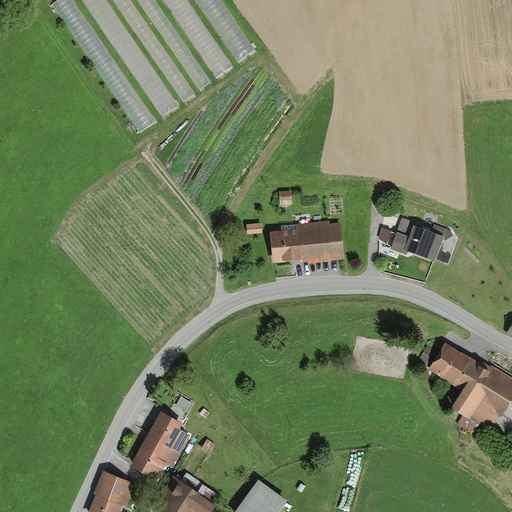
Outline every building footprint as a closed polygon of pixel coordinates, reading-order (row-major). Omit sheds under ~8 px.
[(137,131),(153,120),(71,0),(57,0),(50,5),(137,131)] [(98,0),(78,0),(157,114),(171,105),(98,0)] [(106,0),(176,100),(187,93),(123,0),(106,0)] [(149,0),(132,0),(188,84),(200,76),(149,0)] [(232,69),(189,0),(165,0),(214,80),(232,69)] [(251,55),(219,0),(196,0),(234,65),(251,55)] [(283,31),(298,34),(302,8),(288,5),(283,31)] [(279,204),(290,204),(290,193),(279,193),(279,204)] [(392,248),(432,262),(441,236),(401,222),(392,248)] [(245,234),(259,233),(259,225),(245,226),(245,234)] [(271,234),(273,261),(340,255),(338,227),(271,234)] [(385,244),(388,233),(381,231),(377,242),(385,244)] [(511,389),(511,384),(444,345),(437,356),(427,350),(421,360),(432,367),(430,370),(465,390),(455,407),(490,428),(511,389)] [(160,415),(131,465),(152,477),(162,460),(170,464),(187,436),(176,429),(178,425),(160,415)] [(103,474),(88,511),(115,511),(127,483),(103,474)] [(196,495),(173,479),(156,504),(167,511),(207,511),(219,497),(202,487),(196,495)] [(257,483),(235,511),(273,511),(282,501),(257,483)]
